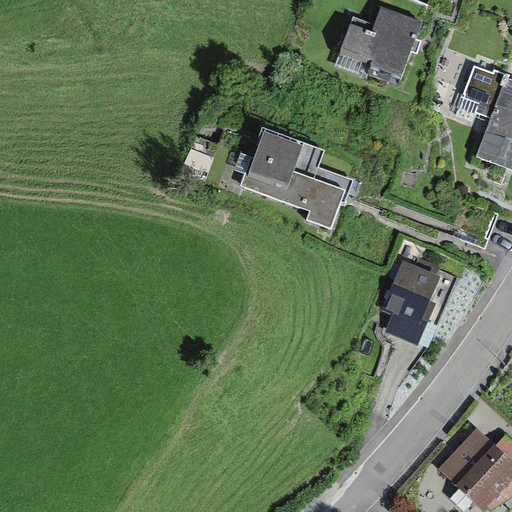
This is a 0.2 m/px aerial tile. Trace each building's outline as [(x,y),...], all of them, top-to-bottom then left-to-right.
[(345,16),(327,78),(396,97),(414,35),(345,16)] [(511,98),(464,82),(455,113),(483,125),(466,174),(511,193),(511,98)] [(315,158),(251,134),(230,195),(301,220),(297,231),(323,239),(343,188),(309,178),(315,158)] [(439,330),(463,279),(423,261),(417,273),(405,267),(384,312),(393,316),(385,332),(418,347),(428,325),(439,330)] [(499,511),(511,499),(511,468),(476,434),(440,472),(482,511),(499,511)]
